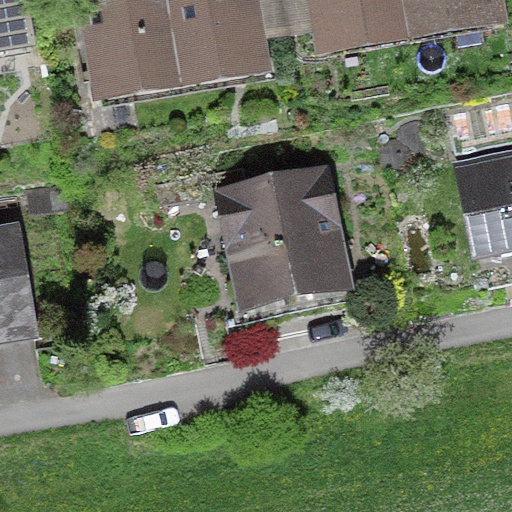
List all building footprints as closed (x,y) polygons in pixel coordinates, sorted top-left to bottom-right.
[(23,0),(0,0),(0,48),(31,44),(23,0)] [(100,95),(228,74),(224,48),(259,43),(251,0),(93,0),(85,1),(100,95)] [(322,0),(329,42),(490,16),(487,0),(322,0)] [(511,164),(464,174),(480,250),(511,244),(511,164)] [(222,197),(244,307),(224,311),(229,333),(252,329),(248,308),(345,288),(322,175),(247,190),(242,168),(155,185),(160,209),(222,197)] [(25,192),(30,214),(69,209),(65,187),(25,192)] [(0,231),(0,346),(36,340),(17,228),(0,231)]
